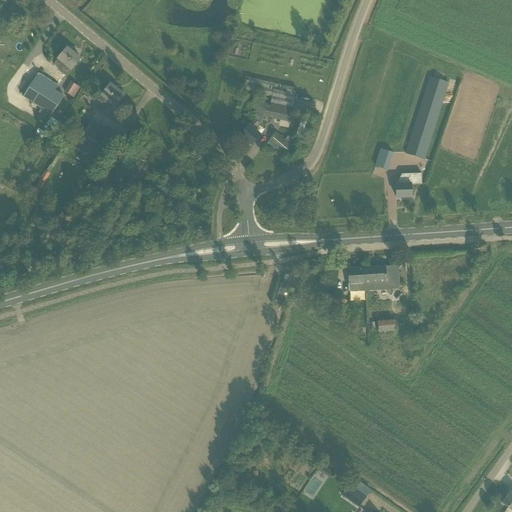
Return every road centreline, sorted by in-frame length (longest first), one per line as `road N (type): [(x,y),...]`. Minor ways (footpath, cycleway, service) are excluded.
road 1 (unclassified): [(246,193),(219,144),(43,0)]
road 2 (unclassified): [(246,193),(306,167),(369,0)]
road 3 (tertiary): [(0,303),(177,256)]
road 4 (tertiary): [(343,239),(511,228)]
